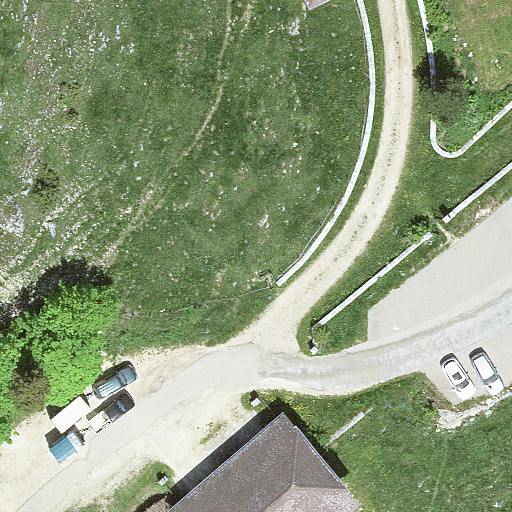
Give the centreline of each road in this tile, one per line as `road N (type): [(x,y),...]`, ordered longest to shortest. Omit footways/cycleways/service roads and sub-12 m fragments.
road 1 (unclassified): [(34,511),(199,380),(245,367),(361,369),(511,306)]
road 2 (track): [(245,367),(368,212),(383,178),(397,95),(384,0)]
